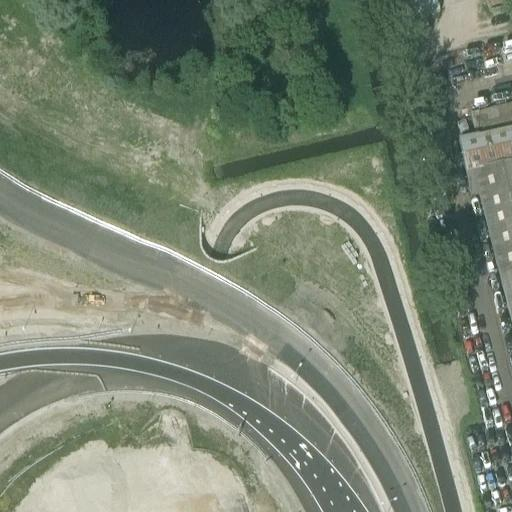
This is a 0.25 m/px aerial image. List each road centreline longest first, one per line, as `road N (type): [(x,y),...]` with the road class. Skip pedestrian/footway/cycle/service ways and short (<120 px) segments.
road 1 (motorway): [(400,511),(353,419),(254,327),(0,191)]
road 2 (motorway): [(0,410),(100,373),(192,376),(285,426),(329,475),(349,511)]
